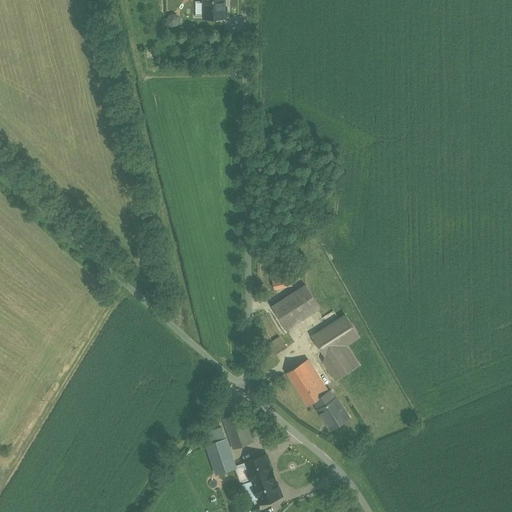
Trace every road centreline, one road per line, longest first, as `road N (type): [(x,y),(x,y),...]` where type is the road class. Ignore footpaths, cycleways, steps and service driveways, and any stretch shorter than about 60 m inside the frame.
road 1 (unclassified): [(245,0),(249,373),(241,389)]
road 2 (unclassified): [(241,389),(0,174)]
road 3 (track): [(0,481),(121,282)]
road 4 (unclassified): [(366,511),(332,467),(241,389)]
